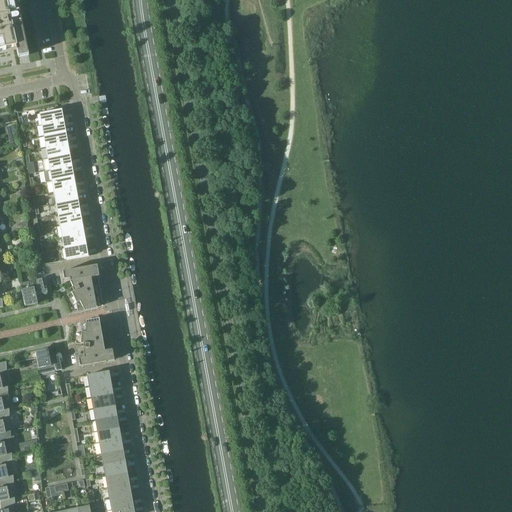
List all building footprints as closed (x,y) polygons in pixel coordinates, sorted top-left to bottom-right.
[(12,14),(19,13),(16,0),(0,0),(0,50),(16,47),(18,58),(29,55),(21,20),(20,21),(21,21),(11,23),(11,21),(17,20),(18,19),(18,18),(18,17),(18,16),(17,15),(16,15),(12,16),(12,14)] [(42,126),(65,122),(64,116),(62,116),(61,110),(40,114),(42,126)] [(44,137),(65,133),(64,128),(66,127),(65,122),(42,126),(44,137)] [(46,148),(69,144),(68,138),(66,139),(65,133),(44,137),(46,148)] [(16,135),(8,136),(10,144),(18,142),(16,135)] [(48,159),(69,156),(68,150),(70,149),(69,144),(46,148),(48,159)] [(45,172),(50,171),(73,166),(72,161),(70,161),(69,156),(48,159),(43,160),(45,172)] [(52,182),(73,178),(72,172),(74,172),(73,166),(50,171),(52,182)] [(54,193),(77,189),(76,183),(74,184),(73,178),(52,182),(54,193)] [(56,204),(77,201),(76,195),(78,194),(77,189),(54,193),(56,204)] [(58,215),(81,211),(81,206),(80,206),(78,206),(77,201),(56,204),(58,215)] [(60,227),(81,223),(80,217),(82,217),(82,213),(81,211),(58,215),(60,227)] [(62,238),(85,234),(84,228),(82,229),(81,223),(60,227),(62,238)] [(64,249),(85,245),(84,240),(86,239),(85,234),(62,238),(64,249)] [(85,245),(64,249),(66,261),(90,257),(89,251),(86,251),(85,245)] [(97,266),(97,265),(62,272),(64,282),(70,281),(73,288),(72,288),(74,292),(71,293),(76,303),(80,302),(82,310),(96,307),(92,283),(89,283),(88,278),(99,276),(97,266)] [(47,292),(46,286),(43,287),(43,286),(42,279),(36,280),(37,292),(42,291),(43,293),(43,294),(43,295),(44,295),(45,295),(46,295),(47,294),(47,293),(47,292)] [(33,295),(35,295),(34,287),(29,288),(28,282),(20,284),(23,300),(24,300),(25,306),(35,304),(33,295)] [(83,355),(78,356),(79,367),(114,361),(112,350),(101,352),(101,346),(103,346),(99,322),(85,324),(85,325),(86,325),(85,333),(81,332),(80,344),(83,344),(83,348),(83,355)] [(57,359),(52,360),(51,358),(49,358),(47,359),(45,350),(35,352),(40,374),(56,371),(62,370),(60,362),(62,362),(61,356),(61,355),(60,354),(59,354),(58,354),(57,355),(56,356),(57,357),(57,359)] [(87,376),(89,387),(110,383),(109,378),(111,377),(110,371),(87,376)] [(110,383),(89,387),(91,398),(114,394),(113,389),(111,389),(110,383)] [(0,411),(4,410),(9,409),(14,408),(10,392),(8,393),(7,387),(2,388),(0,388),(0,411)] [(93,410),(114,406),(113,400),(115,400),(114,394),(91,398),(93,410)] [(95,421),(118,417),(117,411),(115,412),(114,406),(93,410),(95,421)] [(0,433),(5,433),(5,432),(10,431),(9,409),(4,410),(0,411),(0,433)] [(118,417),(95,421),(97,432),(118,428),(117,423),(119,422),(118,417)] [(118,428),(97,432),(99,443),(123,439),(122,434),(119,434),(118,428)] [(0,456),(7,455),(12,454),(10,431),(5,432),(5,433),(0,433),(0,456)] [(101,455),(122,451),(121,445),(124,445),(123,439),(99,443),(101,455)] [(103,466),(127,461),(126,456),(123,456),(122,451),(101,455),(103,466)] [(0,479),(1,479),(1,478),(8,477),(13,476),(18,475),(14,459),(12,459),(12,454),(7,455),(0,456),(0,457),(0,466),(0,465),(0,479)] [(105,477),(126,473),(125,467),(128,467),(127,461),(103,466),(105,477)] [(28,473),(40,471),(39,464),(26,467),(28,473)] [(108,488),(131,484),(130,478),(127,479),(126,473),(105,477),(108,488)] [(9,499),(14,498),(13,476),(8,477),(1,478),(1,479),(0,479),(0,501),(1,501),(3,501),(9,499)] [(110,499),(130,496),(129,490),(132,489),(131,484),(108,488),(110,499)] [(112,511),(135,506),(134,501),(131,501),(130,496),(110,499),(112,511)] [(15,504),(14,498),(9,499),(3,501),(1,501),(1,511),(0,510),(0,511),(8,511),(8,509),(3,510),(3,508),(15,504)]
